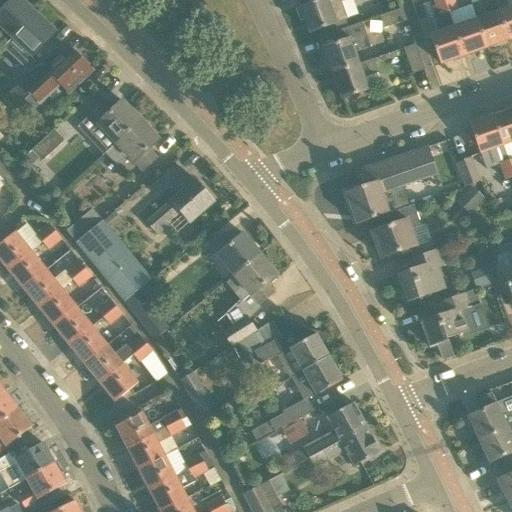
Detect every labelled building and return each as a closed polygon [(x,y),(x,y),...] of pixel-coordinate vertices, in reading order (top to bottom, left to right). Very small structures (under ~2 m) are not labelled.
[(0,0),(0,26),(13,39),(36,14),(20,0),(13,0),(8,6),(1,0),(0,0)] [(310,33),(338,24),(337,22),(346,19),(339,0),(320,0),(296,9),(300,22),(305,20),(310,33)] [(464,56),(454,28),(448,12),(443,0),(433,0),(439,16),(436,17),(441,32),(431,36),(441,65),(464,56)] [(443,0),(448,12),(457,9),(453,0),(443,0)] [(475,20),(485,49),(508,41),(493,0),(485,0),(486,5),(483,6),(486,16),(475,20)] [(511,7),(508,9),(504,0),(493,0),(508,41),(511,39),(511,7)] [(384,29),(407,21),(403,9),(380,17),(384,29)] [(55,32),(36,14),(13,39),(41,64),(55,50),(46,42),(55,32)] [(475,20),(454,28),(464,56),(485,49),(475,20)] [(356,52),(370,47),(362,24),(321,37),(325,48),(323,48),(332,74),(360,64),(356,52)] [(413,74),(425,70),(415,45),(404,49),(413,74)] [(27,115),(39,104),(59,85),(68,94),(93,70),(76,52),(55,72),(49,65),(7,95),(27,115)] [(360,64),(332,74),(341,100),(369,90),(365,77),(378,73),(373,60),(360,64)] [(90,116),(116,144),(141,121),(123,102),(113,111),(105,102),(90,116)] [(511,110),(493,117),(503,146),(511,142),(511,110)] [(480,154),(503,146),(493,117),(470,125),(480,154)] [(141,121),(116,144),(106,154),(117,166),(128,156),(142,171),(157,158),(149,149),(158,140),(141,121)] [(54,130),(33,151),(43,162),(64,141),(54,130)] [(428,147),(360,171),(365,186),(346,192),(357,225),(375,219),(389,214),(382,194),(438,174),(428,147)] [(466,187),(481,181),(471,158),(456,164),(466,187)] [(505,180),(511,177),(511,169),(509,161),(500,164),(505,180)] [(179,212),(190,224),(215,202),(196,180),(170,202),(171,202),(147,223),(158,235),(169,226),(166,223),(179,212)] [(472,187),(462,198),(475,209),(484,199),(472,187)] [(389,214),(375,219),(379,230),(372,232),(381,259),(417,246),(411,230),(421,227),(414,205),(389,214)] [(76,243),(103,221),(93,210),(67,231),(76,243)] [(125,302),(126,301),(135,293),(151,280),(103,221),(76,243),(125,302)] [(43,243),(56,232),(50,225),(37,235),(43,243)] [(49,250),(62,239),(56,232),(43,243),(49,250)] [(0,260),(8,271),(31,252),(16,233),(0,245),(0,260)] [(210,247),(235,276),(260,255),(244,234),(233,243),(226,234),(210,247)] [(408,303),(446,290),(438,269),(446,266),(440,249),(411,259),(415,268),(398,274),(408,303)] [(511,249),(511,250),(511,252),(511,268),(503,271),(511,296),(511,249)] [(23,289),(46,270),(31,252),(8,271),(23,289)] [(273,321),(257,330),(250,319),(261,308),(259,305),(274,292),(267,283),(277,275),(260,255),(235,276),(226,283),(240,301),(226,314),(233,326),(224,331),(234,347),(273,321)] [(67,273),(73,280),(86,269),(80,262),(67,273)] [(487,267),(474,272),(479,288),(493,283),(487,267)] [(79,287),(92,277),(86,269),(73,280),(79,287)] [(38,308),(62,289),(54,280),(46,270),(23,289),(38,308)] [(54,327),(77,308),(62,289),(38,308),(54,327)] [(126,301),(139,319),(149,312),(135,293),(126,301)] [(430,347),(448,341),(447,339),(467,332),(460,312),(472,308),(466,293),(440,302),(444,313),(421,322),(430,347)] [(104,318),(117,307),(111,300),(98,311),(104,318)] [(110,325),(123,315),(117,307),(104,318),(110,325)] [(69,346),(92,327),(77,308),(54,327),(69,346)] [(299,326),(299,328),(293,347),(282,354),(276,342),(282,338),(273,321),(234,347),(241,360),(255,353),(261,365),(277,356),(289,379),(291,378),(329,357),(319,339),(321,333),(299,326)] [(92,327),(69,346),(84,365),(108,346),(92,327)] [(134,355),(147,345),(141,337),(140,338),(128,348),(126,345),(114,354),(108,346),(84,365),(100,383),(123,364),(134,355)] [(147,345),(134,355),(140,363),(153,352),(147,345)] [(291,378),(304,401),(304,402),(308,400),(342,381),(329,357),(291,378)] [(115,402),(138,384),(123,364),(100,383),(115,402)] [(202,415),(214,408),(192,373),(180,381),(192,399),(202,415)] [(0,422),(18,409),(4,391),(0,393),(0,422)] [(468,418),(479,441),(508,427),(511,425),(511,398),(497,404),(492,393),(475,401),(480,412),(468,418)] [(284,414),(270,422),(276,432),(289,425),(314,411),(308,400),(304,402),(304,401),(283,413),(284,414)] [(354,403),(327,418),(335,433),(304,450),(309,459),(367,428),(354,403)] [(0,439),(0,452),(32,427),(18,409),(0,422),(0,437),(1,439),(0,439)] [(142,413),(116,427),(127,448),(182,420),(177,412),(149,426),(142,413)] [(182,420),(127,448),(138,470),(165,456),(158,443),(186,429),(182,420)] [(301,420),(282,431),(290,445),(309,434),(301,420)] [(490,463),(500,458),(511,452),(511,425),(508,427),(479,441),(490,463)] [(367,428),(309,459),(314,469),(345,452),(354,467),(380,452),(367,428)] [(6,475),(20,468),(27,479),(54,464),(43,443),(1,467),(6,475)] [(188,470),(203,462),(199,454),(184,462),(188,470)] [(165,456),(138,470),(149,491),(176,477),(165,456)] [(203,462),(188,470),(193,478),(203,473),(208,471),(204,463),(203,462)] [(20,499),(25,507),(66,484),(54,464),(27,479),(33,491),(20,499)] [(195,482),(193,478),(188,470),(176,477),(149,491),(160,511),(161,511),(187,499),(182,488),(195,482)] [(511,473),(498,481),(509,503),(511,501),(511,473)] [(252,511),(270,511),(281,507),(269,482),(244,494),(252,511)] [(210,511),(213,511),(226,505),(222,497),(207,505),(210,511)] [(194,511),(187,499),(161,511),(194,511)] [(80,511),(75,502),(54,511),(80,511)]
